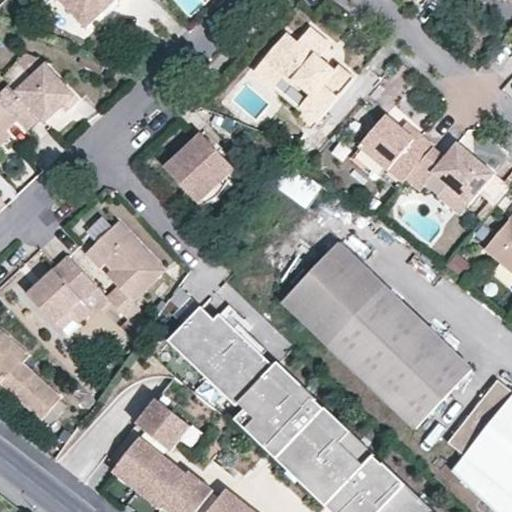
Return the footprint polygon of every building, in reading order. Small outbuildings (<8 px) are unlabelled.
[(61,0),(86,26),(104,10),(98,4),(102,0),(109,0),(112,2),(114,0),(61,0)] [(112,2),(109,0),(102,0),(98,4),(104,10),(112,2)] [(277,74),(288,84),(290,81),(309,97),(301,107),(317,121),(353,79),(339,65),(334,71),(326,64),(322,70),(314,63),(318,58),(329,43),(309,27),(297,42),(286,32),(254,69),(270,82),(277,74)] [(322,70),(326,64),(318,58),(314,63),(322,70)] [(26,128),(40,114),(46,120),(61,105),(74,93),(45,62),(17,88),(9,80),(0,88),(0,100),(15,117),(26,128)] [(79,97),(74,93),(61,105),(66,109),(79,97)] [(0,100),(0,130),(3,129),(15,117),(0,100)] [(383,111),(359,140),(401,175),(403,173),(428,142),(429,140),(415,128),(410,133),(399,124),(383,111)] [(404,119),(399,124),(410,133),(415,128),(404,119)] [(235,162),(201,127),(165,161),(199,196),(235,162)] [(0,143),(9,135),(3,129),(0,130),(0,143)] [(418,186),(433,168),(447,179),(436,193),(459,211),(494,168),(454,135),(441,152),(428,142),(403,173),(418,186)] [(268,174),(307,204),(323,184),(283,154),(268,174)] [(511,215),(485,249),(511,271),(511,215)] [(132,298),(164,268),(119,219),(92,245),(123,277),(116,284),(105,294),(109,297),(127,317),(138,329),(151,317),(132,298)] [(414,425),(471,365),(341,239),(284,298),(414,425)] [(92,245),(86,250),(116,284),(123,277),(92,245)] [(37,280),(43,287),(31,298),(51,319),(63,309),(68,315),(74,321),(88,307),(81,299),(96,284),(68,252),(37,280)] [(25,292),(31,298),(43,287),(37,280),(25,292)] [(93,312),(109,297),(105,294),(96,284),(81,299),(88,307),(93,312)] [(191,296),(181,287),(170,299),(180,308),(191,296)] [(437,511),(383,460),(382,461),(371,451),(373,450),(325,404),(324,405),(314,395),(315,394),(277,358),(274,362),(219,310),(214,315),(200,302),(178,326),(193,340),(184,350),(221,386),(230,376),(246,391),(239,397),(245,403),(268,425),(258,435),(276,452),(283,445),(334,493),(327,500),(338,511),(437,511)] [(51,319),(57,326),(68,315),(63,309),(51,319)] [(138,329),(127,317),(116,328),(137,347),(145,337),(138,329)] [(169,335),(184,350),(193,340),(178,326),(169,335)] [(62,397),(9,350),(13,346),(6,339),(0,334),(0,386),(3,382),(44,418),(45,417),(61,398),(62,397)] [(230,376),(221,386),(237,400),(239,397),(246,391),(230,376)] [(511,511),(511,389),(504,383),(478,416),(489,426),(480,437),(473,431),(461,433),(455,440),(458,449),(466,455),(452,472),(500,511),(511,511)] [(133,420),(145,429),(166,445),(168,447),(188,422),(153,395),(133,420)] [(69,405),(61,398),(45,417),(53,423),(69,405)] [(235,413),(258,435),(268,425),(245,403),(235,413)] [(145,429),(140,435),(161,451),(166,445),(145,429)] [(137,433),(110,468),(158,505),(160,502),(172,511),(190,511),(209,489),(211,486),(186,467),(184,469),(161,451),(140,435),(137,433)] [(276,452),(327,500),(334,493),(283,445),(276,452)] [(259,511),(224,484),(216,494),(202,511),(259,511)] [(209,489),(190,511),(202,511),(216,494),(209,489)]
